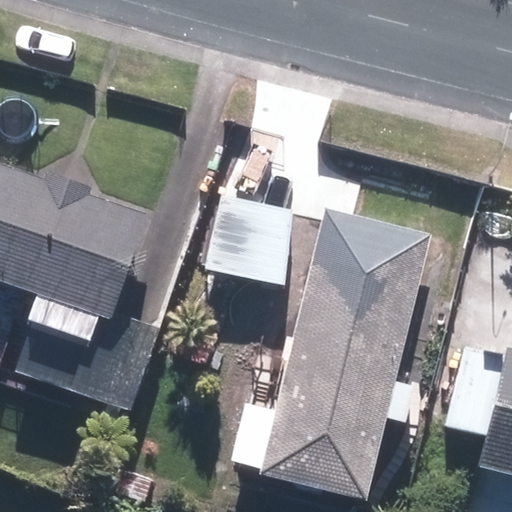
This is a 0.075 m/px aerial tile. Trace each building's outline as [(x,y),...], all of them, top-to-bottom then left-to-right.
[(143,204),(0,150),(0,270),(34,283),(2,369),(114,410),(152,307),(110,292),(143,204)] [(289,201),(224,193),(217,256),(281,264),(289,201)] [(415,260),(315,240),(281,401),(247,394),(236,449),(269,456),(267,462),(368,483),(415,260)] [(511,342),(508,342),(481,458),(511,465),(511,342)] [(118,511),(138,511),(153,468),(116,456),(100,506),(118,511)]
